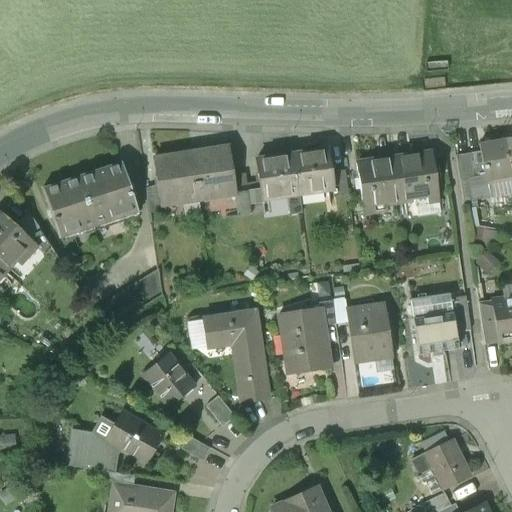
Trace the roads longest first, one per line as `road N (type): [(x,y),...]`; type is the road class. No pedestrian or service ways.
road 1 (residential): [(0,152),(58,120),(109,106),(387,109),(511,98)]
road 2 (residential): [(224,511),(239,476),(286,434),(484,398)]
